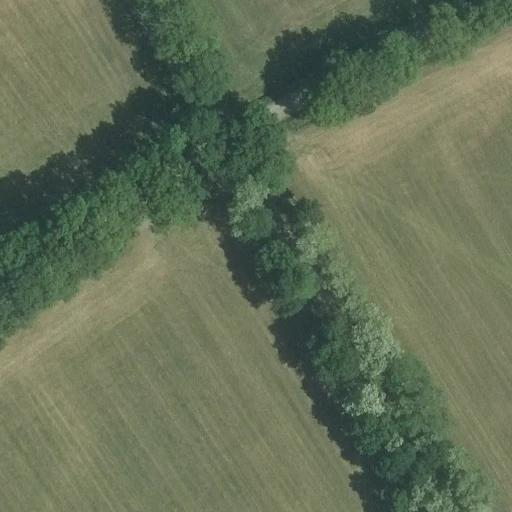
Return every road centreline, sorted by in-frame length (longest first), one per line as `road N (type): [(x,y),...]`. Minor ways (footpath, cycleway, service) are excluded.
road 1 (track): [(450,511),(223,135)]
road 2 (track): [(223,135),(494,0)]
road 3 (track): [(0,295),(223,135)]
road 4 (track): [(223,135),(141,0)]
